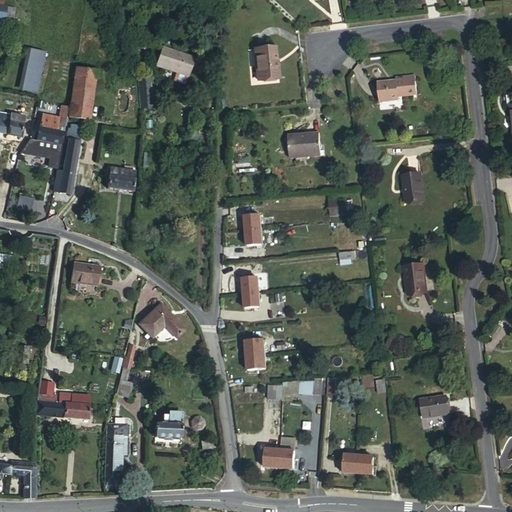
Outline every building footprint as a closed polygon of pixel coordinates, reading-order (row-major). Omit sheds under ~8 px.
[(254,45),(255,77),(277,76),(277,64),(275,64),(274,44),(254,45)] [(198,57),(164,48),(159,65),(192,75),(198,57)] [(45,54),(31,51),(23,91),(37,94),(45,54)] [(99,72),(77,69),(74,89),(96,93),(99,72)] [(378,81),(381,100),(400,97),(399,94),(418,92),(416,73),(397,75),(397,79),(378,81)] [(152,80),(141,81),(143,110),(144,109),(154,109),(152,80)] [(96,93),(74,89),(71,109),(70,118),(91,121),(96,93)] [(0,113),(0,122),(10,124),(12,116),(0,113)] [(0,122),(0,134),(22,139),(26,119),(12,116),(10,124),(0,122)] [(42,130),(59,133),(61,120),(45,117),(42,130)] [(76,168),(84,128),(73,126),(64,178),(57,176),(54,192),(71,195),(75,176),(77,177),(79,169),(76,168)] [(56,146),(59,133),(42,130),(41,130),(38,142),(56,146)] [(287,133),(290,156),(321,153),(318,130),(287,133)] [(23,152),(34,155),(37,142),(31,141),(30,145),(28,146),(23,152)] [(56,146),(38,142),(37,142),(34,155),(53,158),(51,168),(59,169),(63,147),(61,147),(56,146)] [(108,189),(134,193),(137,172),(111,169),(108,189)] [(385,178),(388,205),(407,203),(403,176),(385,178)] [(329,201),(330,215),(346,214),(345,200),(329,201)] [(245,215),(247,230),(261,228),(260,214),(245,215)] [(261,228),(247,230),(248,245),(262,243),(261,228)] [(355,258),(354,249),(340,251),(340,260),(352,259),(355,258)] [(405,265),(409,292),(428,289),(425,262),(405,265)] [(101,269),(75,265),(73,285),(98,289),(101,269)] [(243,278),(244,292),(259,291),(258,276),(243,278)] [(259,291),(244,292),(246,307),(260,306),(259,291)] [(163,307),(142,328),(154,341),(167,330),(177,342),(187,332),(163,307)] [(392,333),(385,350),(401,356),(408,340),(392,333)] [(247,340),(248,355),(265,353),(264,338),(247,340)] [(124,369),(131,370),(134,361),(132,360),(135,349),(130,347),(124,369)] [(33,352),(19,350),(17,364),(31,366),(33,352)] [(265,353),(248,355),(250,370),(267,368),(265,353)] [(124,369),(123,369),(120,386),(117,396),(130,399),(134,385),(127,383),(131,370),(124,369)] [(328,379),(327,390),(334,391),(335,380),(328,379)] [(377,380),(379,392),(386,391),(385,379),(377,380)] [(315,380),(313,393),(321,394),(322,381),(315,380)] [(282,399),(283,386),(269,385),(268,398),(282,399)] [(39,401),(38,416),(88,420),(91,397),(73,395),(72,405),(56,403),(57,398),(46,396),(45,402),(39,401)] [(421,399),(423,417),(448,413),(446,395),(421,399)] [(184,416),(166,415),(165,425),(157,424),(157,439),(183,440),(184,416)] [(423,429),(451,424),(449,416),(422,422),(423,429)] [(201,419),(196,419),(193,421),(193,426),(196,430),(200,430),(203,428),(204,422),(201,419)] [(105,470),(105,487),(122,487),(123,456),(127,456),(128,426),(108,425),(105,470)] [(215,441),(203,443),(204,450),(216,449),(215,441)] [(265,465),(279,467),(280,449),(266,448),(265,465)] [(280,449),(279,467),(294,468),(296,450),(280,449)] [(344,471),(358,472),(359,455),(346,454),(344,471)] [(359,455),(358,472),(373,474),(375,456),(359,455)] [(25,478),(24,499),(36,499),(36,471),(12,468),(0,466),(0,476),(0,474),(25,478)]
